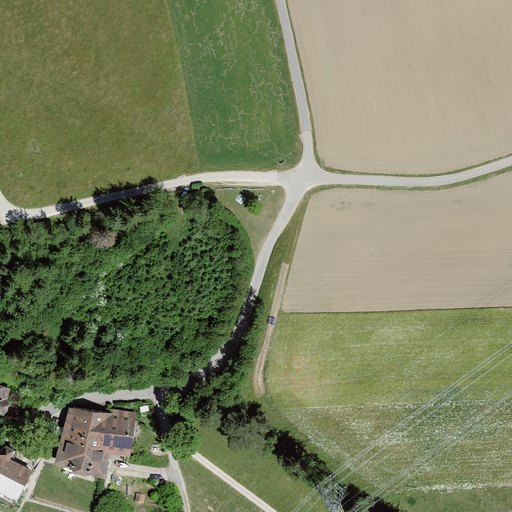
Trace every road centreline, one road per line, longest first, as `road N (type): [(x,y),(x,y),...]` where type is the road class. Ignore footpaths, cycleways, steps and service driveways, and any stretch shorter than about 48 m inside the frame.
road 1 (unclassified): [(307,175),(267,246),(240,329),(205,371),(155,391),(66,400),(0,442)]
road 2 (unclassified): [(0,201),(20,210),(65,210),(212,175),(307,175)]
road 3 (unclassified): [(511,160),(441,179),(307,175)]
road 4 (unclassified): [(276,0),(307,175)]
road 5 (unclassified): [(271,511),(168,434)]
road 6 (track): [(187,511),(155,391)]
